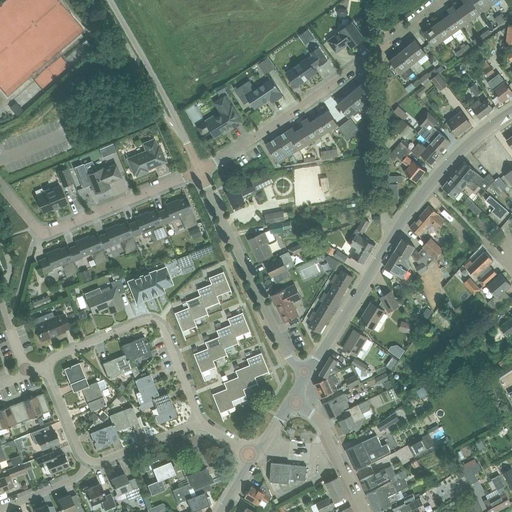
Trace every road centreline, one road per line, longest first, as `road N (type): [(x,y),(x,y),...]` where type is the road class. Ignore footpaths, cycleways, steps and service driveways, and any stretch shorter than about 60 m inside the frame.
road 1 (tertiary): [(303,374),(428,184),(452,155),(511,112)]
road 2 (residential): [(442,0),(385,49),(199,170)]
road 3 (residential): [(199,170),(46,235),(0,183)]
road 4 (unclassified): [(303,374),(290,363),(199,170)]
road 5 (residential): [(197,420),(156,324),(44,365)]
road 6 (unclassified): [(363,511),(318,423),(290,404)]
road 7 (unclassified): [(199,170),(143,60)]
